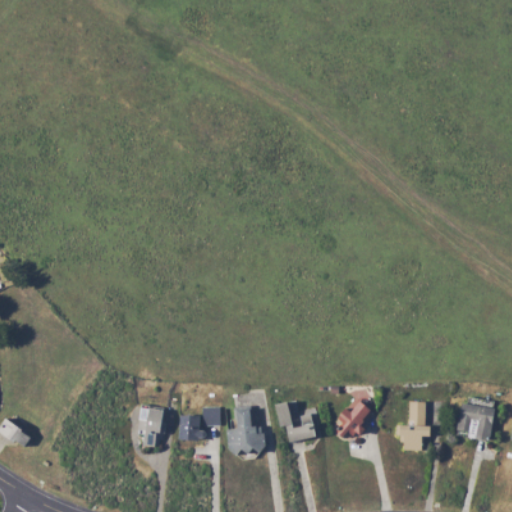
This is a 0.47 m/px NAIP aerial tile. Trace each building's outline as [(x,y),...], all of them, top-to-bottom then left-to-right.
[(362,424),(373,410),(361,401),(353,412),(347,408),(338,422),(345,427),(341,433),(351,440),(357,431),(363,436),(368,429),(362,424)] [(426,402),(409,401),(409,425),(398,425),(398,442),(405,442),(405,450),(424,450),(424,436),(434,436),(434,425),(425,425),(426,402)] [(320,438),(318,424),(311,424),(310,415),(294,416),(293,403),(280,404),(282,428),(285,427),(286,442),(320,438)] [(459,430),(471,433),(470,437),(491,441),(498,409),(465,403),(459,430)] [(229,430),(233,455),(263,450),(256,406),(234,409),(236,420),(240,420),(241,428),(229,430)] [(142,407),(138,430),(141,430),(139,445),(155,447),(157,432),(164,433),(167,411),(142,407)] [(181,440),(200,440),(201,425),(220,426),(220,413),(182,411),(181,440)] [(0,423),(3,419),(21,432),(20,432),(30,439),(23,449),(13,443),(13,444),(0,434),(0,423)]
